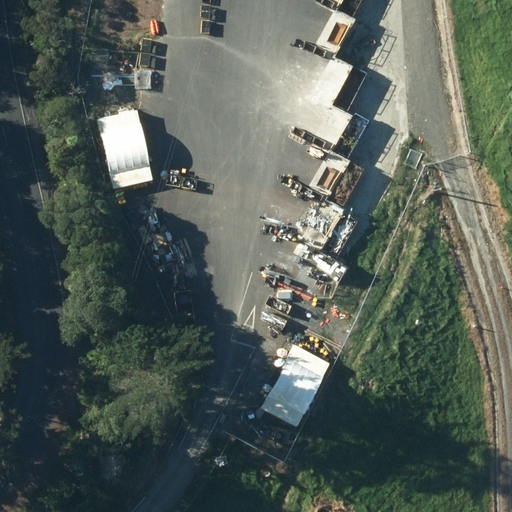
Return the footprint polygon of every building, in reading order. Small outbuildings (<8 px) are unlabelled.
[(137,13),(97,11),(93,66),(133,69),(137,13)] [(159,163),(141,156),(125,197),(144,204),(159,163)] [(167,206),(151,202),(139,242),(155,246),(167,206)] [(185,216),(169,213),(162,251),(178,254),(185,216)] [(206,226),(188,221),(179,260),(196,265),(206,226)] [(222,264),(205,262),(201,302),(218,304),(222,264)]
